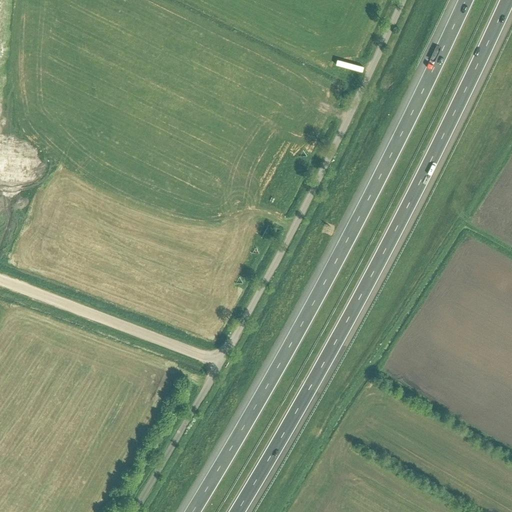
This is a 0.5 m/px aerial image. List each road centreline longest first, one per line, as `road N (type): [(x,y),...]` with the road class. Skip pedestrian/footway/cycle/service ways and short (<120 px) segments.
road 1 (motorway): [(463,0),(300,324),(190,511)]
road 2 (motorway): [(235,511),(382,253),(505,0)]
road 3 (unclassified): [(132,511),(299,214),(401,0)]
